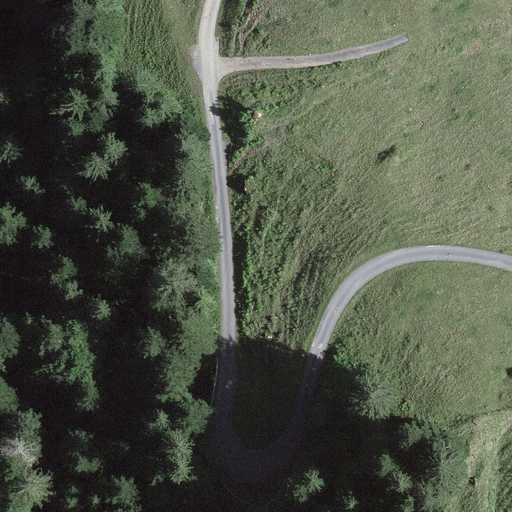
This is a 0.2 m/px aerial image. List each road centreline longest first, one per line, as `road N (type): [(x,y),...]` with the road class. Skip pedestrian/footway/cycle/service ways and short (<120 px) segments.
road 1 (track): [(511,268),(414,251),(365,270),(330,319),(276,457),(251,471),(227,460),(231,351),(209,66),(215,0)]
road 2 (track): [(209,66),(292,65),(399,43),(490,0)]
